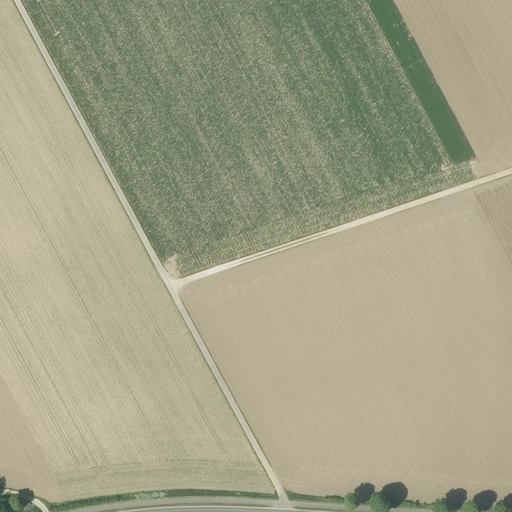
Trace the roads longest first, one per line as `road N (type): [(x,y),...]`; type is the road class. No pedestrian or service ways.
road 1 (track): [(511,171),(169,286)]
road 2 (track): [(169,286),(16,0)]
road 3 (track): [(169,286),(291,511)]
